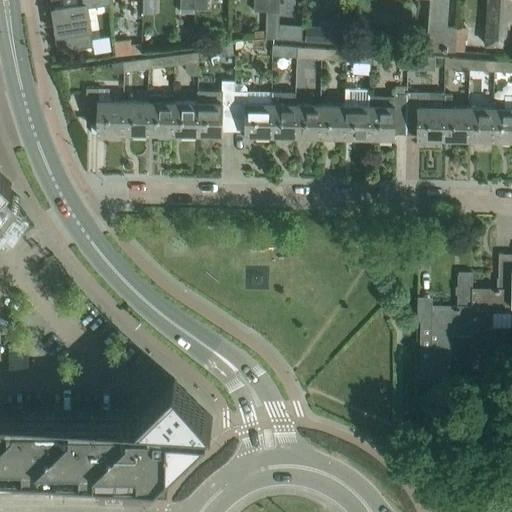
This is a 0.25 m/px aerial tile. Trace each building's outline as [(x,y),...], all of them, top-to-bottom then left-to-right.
[(54,32),(57,50),(93,45),(87,6),(110,3),(110,0),(78,0),(80,4),(54,8),(58,31),(54,32)] [(142,0),(143,11),(154,11),(154,0),(142,0)] [(193,8),(193,0),(181,0),(181,8),(193,8)] [(206,0),(193,0),(193,8),(206,9),(206,0)] [(265,11),(265,0),(253,0),(253,10),(265,11)] [(278,0),(265,0),(265,11),(267,11),(266,29),(265,29),(265,36),(266,36),(301,40),(303,25),(277,22),(278,0)] [(454,50),(456,25),(445,25),(446,0),(428,0),(426,48),(454,50)] [(511,0),(489,0),(487,43),(508,44),(510,0),(511,0)] [(305,39),(319,40),(319,39),(320,26),(306,25),(305,39)] [(345,42),(346,28),(332,27),(331,41),(345,42)] [(296,56),(296,46),(271,44),(271,54),(296,56)] [(320,57),(320,47),(296,46),(296,56),(320,57)] [(345,59),(346,49),(320,47),(320,57),(345,59)] [(370,51),(346,49),(345,59),(370,61),(370,51)] [(197,51),(171,54),(173,64),(198,61),(197,51)] [(408,53),(407,68),(421,68),(421,54),(408,53)] [(173,64),(171,54),(146,57),(148,68),(173,64)] [(469,68),(469,58),(444,56),(444,66),(469,68)] [(148,68),(146,57),(122,61),(123,71),(148,68)] [(493,69),(493,59),(469,58),(469,68),(493,69)] [(511,70),(511,60),(493,59),(493,69),(511,70)] [(123,71),(122,61),(111,62),(113,72),(123,71)] [(234,89),(234,79),(222,79),(222,89),(197,89),(197,100),(197,133),(207,133),(207,136),(219,136),(219,133),(222,133),(222,129),(234,130),(234,89)] [(123,99),(110,99),(98,99),(99,87),(86,87),(86,119),(98,119),(97,131),(109,131),(108,134),(121,134),(121,132),(123,132),(123,99)] [(369,94),(369,87),(345,87),(345,103),(344,135),(355,136),(355,138),(367,138),(367,136),(369,136),(369,94)] [(271,90),(234,89),(234,130),(245,130),(245,134),(256,134),(256,137),(269,137),(269,134),(270,134),(271,90)] [(295,135),(296,102),(296,91),(271,90),(270,134),(281,134),(281,137),(293,137),(293,135),(295,135)] [(444,105),(431,105),(431,92),(407,92),(407,94),(406,133),(418,133),(418,137),(429,137),(429,140),(441,140),(441,137),(443,138),(444,105)] [(172,132),(173,100),(173,93),(148,93),(148,99),(147,132),(158,132),(158,135),(170,135),(170,132),(172,132)] [(468,105),(452,105),(452,93),(444,93),(444,105),(443,138),(453,138),(453,140),(466,141),(466,138),(467,138),(468,105)] [(407,94),(395,94),(394,105),(382,105),(382,94),(369,94),(369,136),(379,136),(379,139),(392,139),(392,136),(394,136),(394,132),(406,133),(407,94)] [(148,99),(123,99),(123,132),(133,132),(133,134),(145,135),(146,132),(147,132),(148,99)] [(511,106),(504,106),(504,100),(493,99),(493,106),(492,138),(503,139),(502,141),(511,141),(511,106)] [(197,100),(173,100),(172,132),(182,133),(182,135),(195,136),(195,133),(197,133),(197,100)] [(320,103),(296,102),(295,135),(306,135),(306,137),(318,138),(318,135),(320,135),(320,103)] [(345,103),(320,103),(320,135),(330,135),(330,138),(343,138),(343,135),(344,135),(345,103)] [(493,106),(468,105),(467,138),(478,138),(478,141),(490,141),(490,138),(492,138),(493,106)] [(0,211),(1,211),(9,202),(1,194),(11,183),(0,172),(0,211)] [(511,310),(511,252),(499,252),(498,288),(472,287),(471,287),(471,328),(470,358),(487,358),(493,310),(511,310)] [(109,292),(120,281),(101,264),(91,275),(109,292)] [(471,328),(471,287),(472,287),(472,270),(458,270),(458,306),(431,306),(431,315),(420,315),(419,375),(447,376),(453,328),(471,328)] [(22,360),(42,360),(41,333),(22,333),(22,360)] [(0,471),(97,472),(97,475),(169,475),(169,459),(207,422),(202,422),(201,422),(201,417),(212,417),(174,378),(136,415),(0,414),(0,471)]
